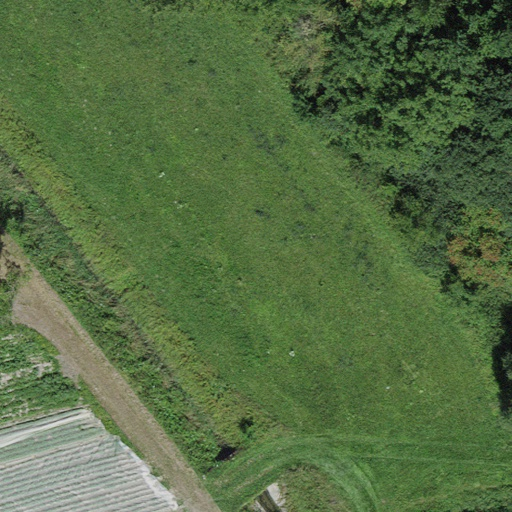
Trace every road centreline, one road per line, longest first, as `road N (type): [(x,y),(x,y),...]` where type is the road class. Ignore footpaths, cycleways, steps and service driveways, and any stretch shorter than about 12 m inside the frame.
road 1 (track): [(201,511),(0,248)]
road 2 (track): [(511,459),(283,452),(207,511)]
